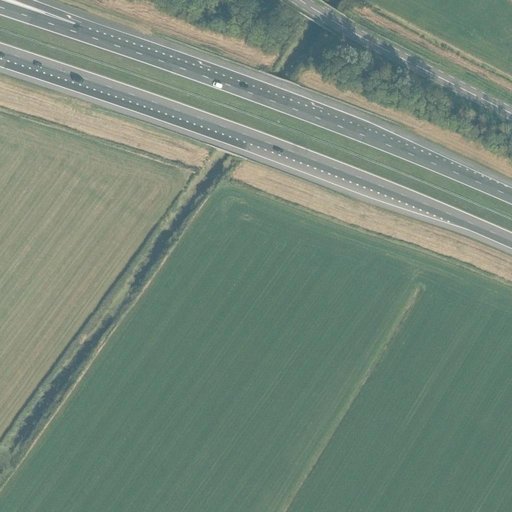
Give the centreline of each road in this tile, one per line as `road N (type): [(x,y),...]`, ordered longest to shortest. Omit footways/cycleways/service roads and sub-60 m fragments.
road 1 (motorway): [(0,51),(260,140),(511,241)]
road 2 (motorway): [(511,197),(83,31)]
road 3 (tertiary): [(511,114),(298,0)]
